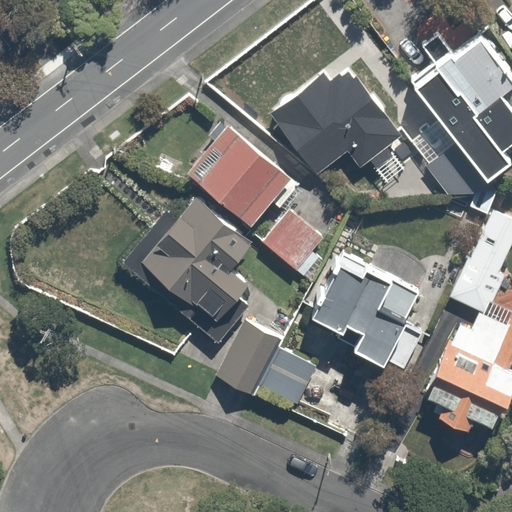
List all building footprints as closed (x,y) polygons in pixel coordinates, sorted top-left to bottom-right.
[(443,116),(500,184),(511,173),(511,62),(481,26),(457,47),(442,30),(423,47),(436,62),(413,81),(443,116)] [(331,64),(274,112),(328,177),(353,156),(364,169),(410,130),(363,74),(349,85),(331,64)] [(500,184),(443,116),(412,142),(470,210),(500,184)] [(235,123),(196,172),(257,222),(250,231),(308,278),(324,257),(318,252),(326,242),(282,207),(305,179),(235,123)] [(260,245),(200,196),(146,261),(200,306),(226,327),(273,271),(253,254),(260,245)] [(511,227),(493,218),(453,290),(491,311),(511,273),(503,269),(511,251),(511,227)] [(422,291),(373,266),(368,276),(349,266),(320,321),(348,336),(353,326),(376,338),(369,353),(404,371),(423,334),(405,324),(422,291)] [(285,337),(245,318),(218,373),(323,424),(342,386),(317,374),(322,365),(281,345),(285,337)] [(452,336),(427,385),(441,392),(437,399),(449,404),(441,420),(472,436),(481,417),(498,425),(504,412),(511,415),(511,334),(500,359),(452,336)]
